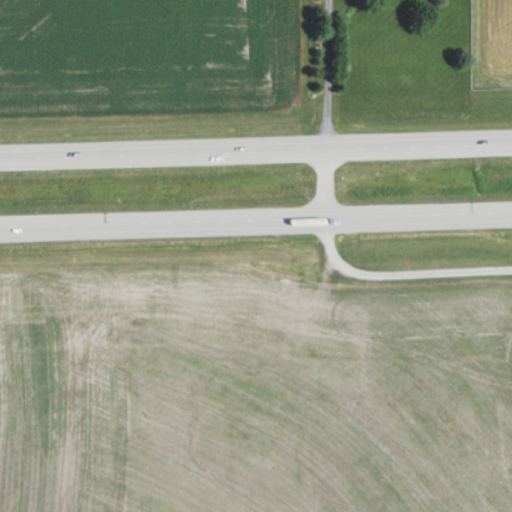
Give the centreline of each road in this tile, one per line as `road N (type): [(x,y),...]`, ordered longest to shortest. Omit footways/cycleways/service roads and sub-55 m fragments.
road 1 (trunk): [(511,142),(0,158)]
road 2 (trunk): [(0,232),(511,218)]
road 3 (residential): [(330,225),(330,0)]
road 4 (residential): [(330,225),(332,258),(365,281),(511,274)]
